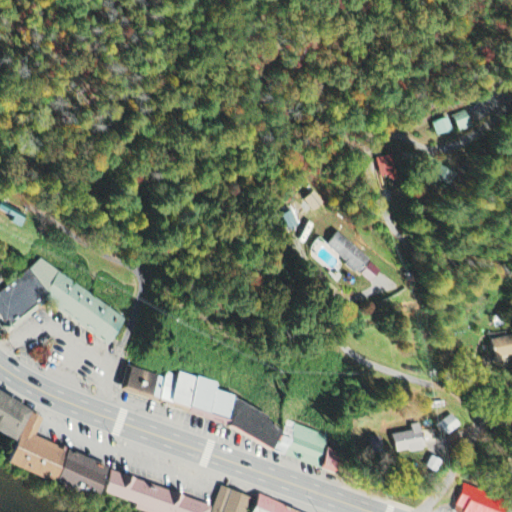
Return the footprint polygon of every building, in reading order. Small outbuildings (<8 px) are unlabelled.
[(452,113),(458,128),(472,123),(466,108),(452,113)] [(430,119),(436,133),(451,127),(445,113),(430,119)] [(379,156),(382,173),(392,171),(393,177),(398,176),(394,153),(379,156)] [(439,162),(434,175),(447,180),(452,167),(439,162)] [(324,205),(314,193),(303,201),(313,213),(324,205)] [(0,200),(0,206),(22,219),(25,213),(1,199),(0,200)] [(295,227),(289,213),(279,217),(285,232),(295,227)] [(339,230),(371,257),(359,271),(327,244),(339,230)] [(0,290),(0,321),(6,329),(46,297),(109,343),(127,317),(43,257),(0,290)] [(359,276),(369,285),(379,273),(369,264),(359,276)] [(511,332),(492,337),(496,359),(511,355),(511,332)] [(129,364),(122,387),(159,399),(166,375),(129,364)] [(159,399),(172,403),(181,374),(168,370),(166,375),(159,399)] [(181,374),(182,370),(199,376),(188,408),(172,403),(181,374)] [(199,376),(200,374),(220,381),(218,386),(209,415),(188,408),(199,376)] [(209,415),(229,422),(237,395),(238,393),(218,386),(209,415)] [(31,410),(0,390),(0,430),(14,439),(31,410)] [(229,422),(235,424),(273,447),(284,428),(271,421),(272,420),(268,418),(269,414),(237,395),(229,422)] [(51,477),(9,458),(31,410),(43,416),(36,433),(65,446),(51,477)] [(458,423),(446,433),(441,426),(452,416),(458,423)] [(419,421),(424,447),(410,450),(409,446),(396,449),(393,432),(413,428),(412,422),(419,421)] [(295,427),(297,422),(331,435),(328,445),(320,465),(286,452),(295,427)] [(273,447),(286,452),(295,427),(285,424),(284,428),(273,447)] [(370,435),(370,450),(381,450),(381,434),(370,435)] [(320,465),(336,470),(336,468),(343,451),(328,445),(320,465)] [(51,477),(93,497),(107,465),(65,446),(51,477)] [(430,453),(424,464),(434,470),(440,459),(430,453)] [(111,469),(104,490),(134,501),(132,507),(146,511),(210,511),(213,505),(111,469)] [(508,511),(511,503),(511,500),(467,481),(455,508),(459,511),(508,511)] [(221,484),(213,505),(210,511),(245,511),(252,496),(221,484)] [(251,511),(260,493),(300,511),(251,511)]
